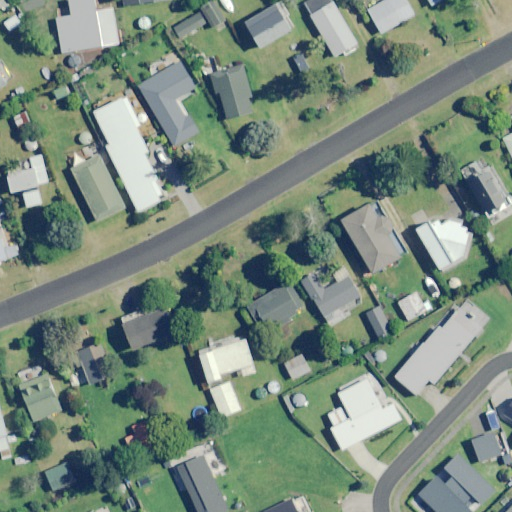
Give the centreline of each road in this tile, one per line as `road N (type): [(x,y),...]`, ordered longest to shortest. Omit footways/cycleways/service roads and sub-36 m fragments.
road 1 (residential): [(511,46),(145,254),(0,311)]
road 2 (residential): [(511,360),(488,371),(389,477),(380,511)]
